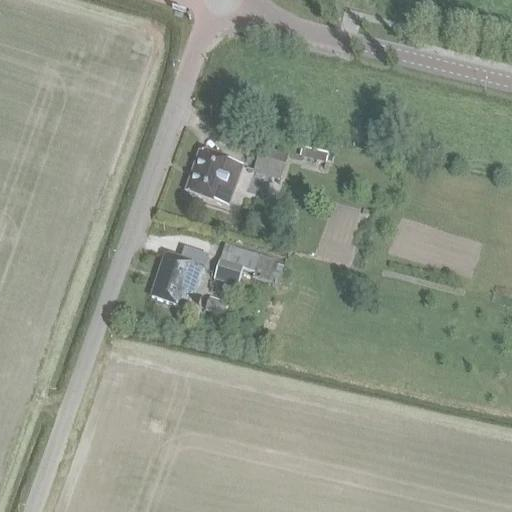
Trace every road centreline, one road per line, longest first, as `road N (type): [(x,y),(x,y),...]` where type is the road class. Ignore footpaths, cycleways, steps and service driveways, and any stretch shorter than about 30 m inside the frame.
road 1 (unclassified): [(36,511),(188,68),(226,0)]
road 2 (tertiary): [(511,83),(285,26),(243,0)]
